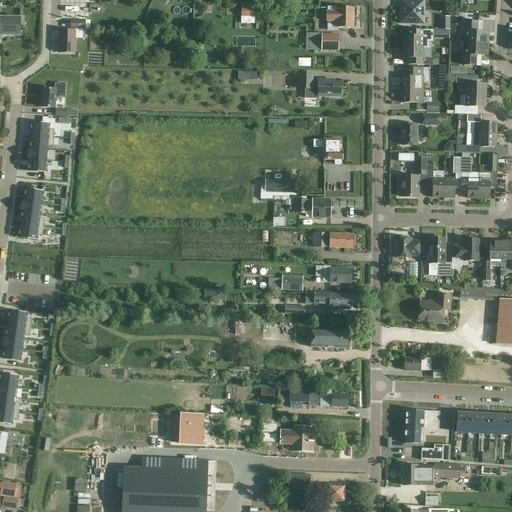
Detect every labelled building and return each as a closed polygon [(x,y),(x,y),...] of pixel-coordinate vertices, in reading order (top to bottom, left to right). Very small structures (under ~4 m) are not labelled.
[(400,8),(400,25),(424,24),(424,0),(409,1),(410,8),(400,8)] [(241,5),(241,24),(254,24),(255,5),(241,5)] [(327,22),(327,31),(338,31),(338,28),(354,28),(354,8),(337,8),(337,7),(327,7),(327,11),(326,11),(326,22),(327,22)] [(0,39),(3,39),(3,35),(20,36),(20,18),(0,17),(0,39)] [(59,53),(74,53),(74,39),(87,39),(87,29),(85,29),(85,20),(70,20),(70,31),(61,31),(60,42),(59,42),(59,53)] [(468,43),(488,44),(488,33),(477,32),(478,22),(464,21),(464,37),(469,37),(468,43)] [(404,36),(404,48),(423,48),(423,42),(433,42),(433,30),(407,30),(407,36),(404,36)] [(338,35),(307,35),(306,50),(338,50),(338,35)] [(462,65),(476,66),(476,55),(487,56),(488,44),(468,43),(468,50),(463,50),(462,65)] [(417,65),(432,65),(432,59),(423,59),(423,48),(404,48),(403,59),(407,59),(407,63),(417,63),(417,65)] [(447,91),(447,66),(438,66),(438,91),(447,91)] [(403,90),(423,90),(423,83),(429,83),(429,68),(423,68),(423,67),(406,67),(406,77),(403,77),(403,90)] [(239,79),(258,80),(259,71),(239,70),(239,79)] [(319,99),(319,96),(340,97),(340,84),(333,84),(333,81),(313,80),(313,73),(300,73),(299,89),(305,89),(305,99),(319,99)] [(466,95),(485,96),(486,84),(471,84),(472,76),(448,75),(447,83),(455,83),(455,84),(466,84),(466,95)] [(44,89),(43,107),(54,108),(55,97),(64,98),(65,84),(55,83),(55,90),(44,89)] [(426,112),(439,112),(439,103),(431,103),(431,98),(423,98),(423,90),(403,90),(403,103),(422,104),(422,102),(426,102),(426,112)] [(446,114),(478,115),(478,107),(485,107),(485,96),(466,95),(465,105),(455,105),(454,111),(447,111),(446,114)] [(422,126),(440,126),(440,114),(422,114),(422,126)] [(480,123),(468,122),(468,127),(466,126),(466,134),(473,134),(480,135),(496,135),(496,123),(480,123)] [(31,123),(30,136),(54,138),(54,129),(49,129),(49,124),(31,123)] [(417,146),(417,125),(402,125),(402,145),(417,146)] [(495,148),(496,135),(480,135),(473,134),(473,146),(456,146),(456,154),(479,154),(480,147),(495,148)] [(30,149),(48,150),(48,146),(53,146),(54,138),(30,136),(30,149)] [(313,136),(286,136),(286,150),(300,150),(300,148),(324,148),(324,160),(335,160),(335,165),(341,165),(342,160),(342,152),(341,152),(341,140),(324,140),(324,141),(313,141),(313,136)] [(29,148),(28,160),(29,160),(48,161),(48,150),(30,149),(29,148)] [(415,176),(426,176),(427,167),(426,167),(426,153),(417,153),(417,158),(415,158),(415,176)] [(488,155),(488,166),(488,172),(496,172),(497,156),(488,155)] [(461,174),(462,158),(453,158),(453,173),(461,174)] [(467,198),(479,199),(479,173),(470,173),(471,158),(466,158),(462,158),(461,174),(461,194),(467,194),(467,198)] [(29,171),(47,172),(48,161),(29,160),(29,171)] [(479,173),(479,199),(490,199),(490,184),(497,184),(497,172),(496,172),(488,172),(488,166),(479,166),(479,173)] [(432,198),(444,198),(444,178),(444,172),(433,172),(433,167),(427,167),(426,176),(426,190),(432,190),(432,198)] [(402,197),(418,197),(418,177),(399,176),(399,183),(401,183),(403,183),(402,197)] [(444,198),(455,198),(455,179),(444,178),(444,198)] [(261,184),(260,199),(264,199),(272,200),(272,196),(295,197),(296,180),(272,179),(272,180),(265,180),(265,185),(264,185),(261,184)] [(24,200),(24,201),(25,201),(38,203),(43,203),(44,192),(26,190),(24,200)] [(312,217),(330,217),(330,200),(313,200),(306,200),(307,198),(297,198),(285,198),(285,201),(285,205),(292,205),(293,203),(296,203),(296,214),(306,214),(306,212),(312,212),(312,217)] [(24,200),(22,212),(23,212),(23,211),(41,214),(43,203),(38,203),(25,201),(24,201),(24,200)] [(23,212),(21,224),(44,227),(45,219),(40,218),(41,214),(23,211),(23,212)] [(21,224),(19,237),(37,240),(38,235),(43,236),(44,227),(21,224)] [(329,248),(353,249),(353,235),(329,234),(329,235),(324,235),(324,233),(313,233),(312,248),(324,248),(329,248)] [(441,239),(441,237),(434,237),(434,239),(430,239),(430,254),(427,254),(427,262),(430,262),(430,264),(438,264),(438,276),(452,277),(452,263),(445,263),(445,239),(441,239)] [(411,242),(411,239),(396,238),(396,240),(395,240),(395,247),(396,247),(396,257),(411,258),(411,256),(421,256),(421,242),(411,242)] [(464,261),(479,261),(479,240),(464,240),(464,246),(454,246),(454,258),(464,258),(464,261)] [(500,261),(501,241),(489,241),(490,261),(500,261)] [(511,271),(511,270),(511,249),(511,241),(501,241),(500,261),(511,261),(511,271)] [(489,281),(490,262),(482,262),(482,281),(489,281)] [(322,267),(321,282),(329,283),(351,283),(352,270),(330,269),(330,267),(322,267)] [(302,291),(303,281),(282,280),(282,290),(302,291)] [(204,298),(216,299),(217,290),(204,289),(204,298)] [(511,291),(500,291),(496,344),(511,345),(511,291)] [(329,308),(351,309),(351,295),(329,294),(305,294),(305,304),(329,305),(329,308)] [(418,321),(443,323),(444,310),(449,310),(450,295),(437,294),(436,304),(420,302),(418,321)] [(305,307),(285,306),(285,314),(305,315),(305,307)] [(9,312),(7,325),(30,328),(31,319),(26,319),(27,314),(9,312)] [(6,337),(5,337),(24,340),(24,335),(29,336),(30,328),(7,325),(6,337)] [(350,349),(350,330),(312,329),(311,348),(350,349)] [(5,337),(3,348),(4,348),(22,350),(24,340),(5,337),(6,337),(5,337)] [(3,359),(21,361),(22,350),(4,348),(3,359)] [(420,370),(420,371),(431,371),(431,359),(420,359),(404,359),(404,370),(420,370)] [(445,370),(433,370),(433,378),(446,378),(445,370)] [(0,380),(0,385),(18,388),(19,377),(1,374),(0,380)] [(0,396),(16,398),(18,388),(0,385),(0,396)] [(331,408),(347,408),(348,395),(332,395),(332,391),(310,390),(309,392),(278,391),(277,399),(289,400),(289,402),(309,403),(309,406),(331,407),(331,408)] [(0,408),(19,412),(20,403),(15,403),(16,398),(0,396),(0,408)] [(0,408),(0,422),(12,424),(13,419),(18,420),(19,412),(0,408)] [(404,444),(423,445),(424,429),(439,429),(440,412),(406,410),(404,444)] [(468,433),(469,414),(458,413),(457,433),(468,433)] [(181,414),(179,445),(202,446),(204,415),(181,414)] [(479,434),(480,415),(469,414),(468,433),(479,434)] [(491,415),(480,415),(479,434),(490,434),(491,415)] [(491,415),(490,434),(500,435),(501,416),(491,415)] [(511,416),(501,416),(500,435),(511,436),(511,419),(511,416)] [(263,423),(262,441),(278,442),(278,423),(263,423)] [(293,451),(311,452),(311,441),(307,441),(308,436),(310,436),(310,428),(294,427),(294,432),(281,432),(281,444),(293,444),(293,451)] [(0,453),(5,454),(7,442),(16,443),(16,441),(22,443),(23,438),(8,435),(0,433),(0,453)] [(433,449),(421,449),(421,460),(449,462),(450,446),(434,445),(433,449)] [(121,511),(206,511),(214,511),(216,462),(208,462),(208,460),(197,460),(197,464),(189,464),(190,460),(161,458),(160,468),(124,467),(121,511)] [(417,466),(404,466),(403,486),(417,486),(417,485),(432,485),(432,478),(460,479),(460,465),(434,464),(434,465),(423,464),(423,465),(417,465),(417,466)] [(481,475),(501,476),(502,467),(482,466),(481,475)] [(310,475),(289,474),(288,495),(309,496),(310,475)] [(2,485),(0,484),(0,496),(1,497),(1,496),(13,498),(4,497),(2,507),(17,510),(19,499),(22,485),(2,482),(2,485)] [(327,485),(327,501),(344,502),(345,486),(327,485)] [(437,506),(437,497),(426,496),(425,506),(437,506)]
